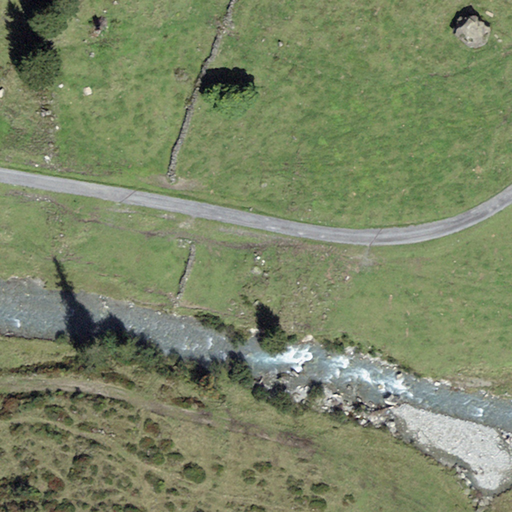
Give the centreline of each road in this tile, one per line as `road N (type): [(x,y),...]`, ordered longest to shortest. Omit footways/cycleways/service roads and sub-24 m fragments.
road 1 (track): [(0,174),(319,234),(415,233),(480,213),(511,193)]
road 2 (track): [(147,511),(0,434)]
